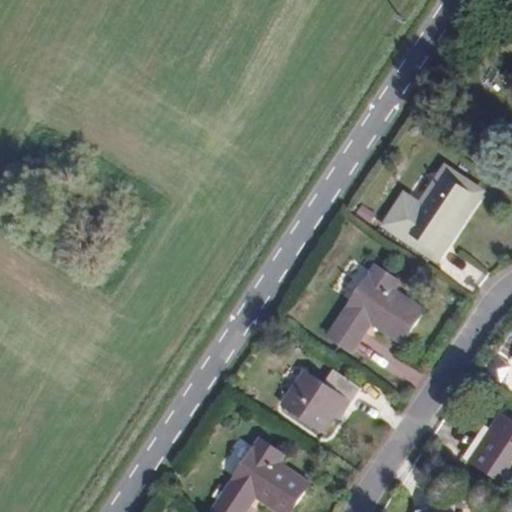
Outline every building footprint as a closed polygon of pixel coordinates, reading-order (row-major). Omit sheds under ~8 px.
[(478,186),(445,165),(403,229),(437,251),(478,186)] [(399,278),(373,260),(326,332),(352,349),(371,321),(402,341),(424,307),(393,286),(399,278)] [(324,378),(304,365),(282,400),(324,429),(335,413),(340,417),(360,386),(332,367),(324,378)] [(491,427),(486,425),(467,453),(511,483),(511,416),(502,410),(491,427)] [(285,452),(259,435),(214,507),(221,511),(245,511),(258,494),(285,511),(290,511),(310,481),(279,461),(285,452)] [(462,511),(456,511),(451,491),(416,500),(418,511),(462,511)]
